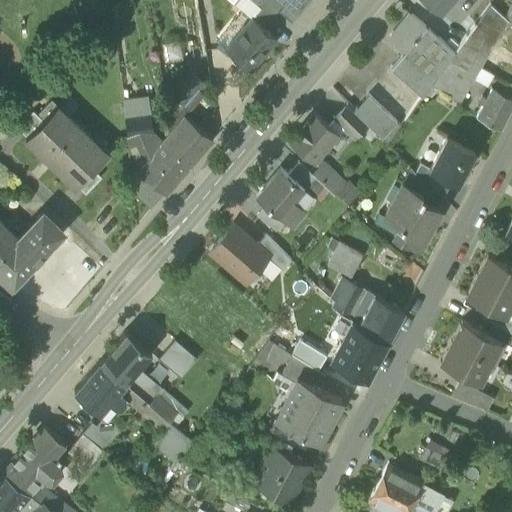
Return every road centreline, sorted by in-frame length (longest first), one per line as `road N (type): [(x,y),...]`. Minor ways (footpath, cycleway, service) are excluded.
road 1 (secondary): [(370,0),(70,348)]
road 2 (residential): [(511,150),(387,383)]
road 3 (residential): [(387,383),(321,511)]
road 4 (residential): [(511,433),(387,383)]
